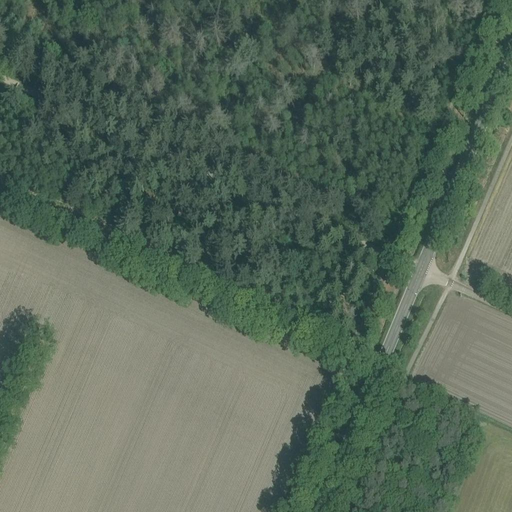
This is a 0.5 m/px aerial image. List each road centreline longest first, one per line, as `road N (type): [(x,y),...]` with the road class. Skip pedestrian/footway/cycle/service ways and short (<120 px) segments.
road 1 (track): [(0,79),(388,256)]
road 2 (secondary): [(316,511),(420,268)]
road 3 (secondary): [(420,268),(511,52)]
